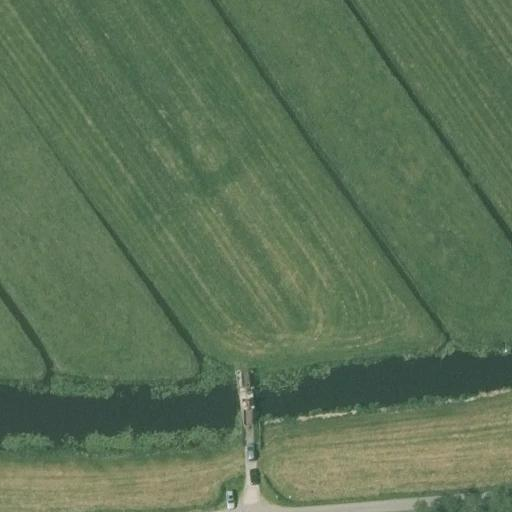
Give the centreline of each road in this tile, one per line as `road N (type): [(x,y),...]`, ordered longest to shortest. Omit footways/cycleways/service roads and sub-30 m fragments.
road 1 (track): [(252,511),(242,373),(303,339),(511,330)]
road 2 (unclassified): [(331,511),(511,496)]
